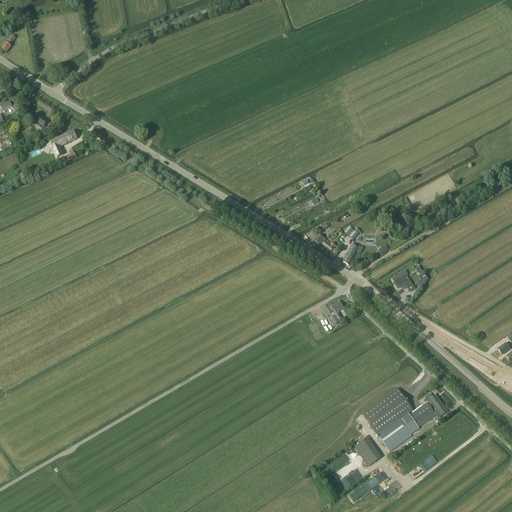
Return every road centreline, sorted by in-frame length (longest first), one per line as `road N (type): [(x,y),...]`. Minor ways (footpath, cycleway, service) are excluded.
road 1 (unclassified): [(0,490),(343,290)]
road 2 (unclassified): [(353,277),(53,93)]
road 3 (track): [(117,151),(343,290)]
road 4 (residential): [(511,449),(343,290)]
road 5 (unclassified): [(53,93),(111,47),(234,0)]
road 6 (unclassified): [(511,411),(389,304)]
road 7 (unclassified): [(504,366),(389,304)]
